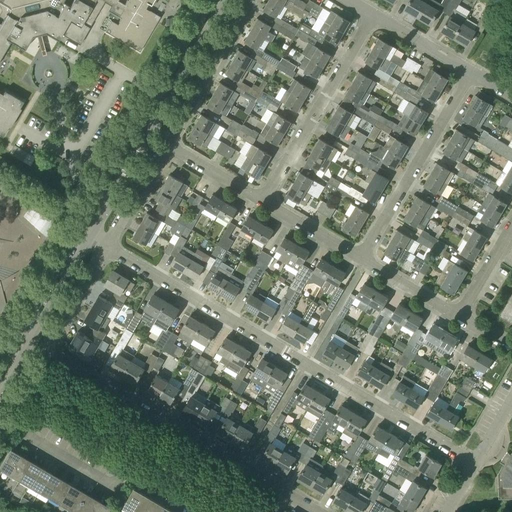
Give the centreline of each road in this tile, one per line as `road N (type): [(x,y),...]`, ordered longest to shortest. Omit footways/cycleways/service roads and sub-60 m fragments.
road 1 (residential): [(246,471),(47,353),(109,249)]
road 2 (residential): [(89,238),(227,0)]
road 3 (residential): [(307,365),(109,249)]
road 4 (residential): [(360,258),(470,72)]
road 5 (residential): [(262,201),(373,16)]
road 6 (residential): [(476,464),(307,365)]
road 7 (residential): [(0,391),(89,238)]
road 8 (residential): [(166,144),(249,0)]
road 9 (residential): [(124,467),(112,486),(25,436),(37,416)]
road 10 (residential): [(246,471),(307,365)]
road 11 (residential): [(307,365),(360,258)]
